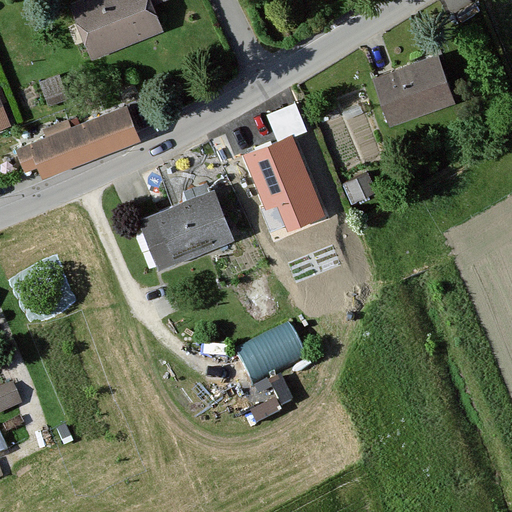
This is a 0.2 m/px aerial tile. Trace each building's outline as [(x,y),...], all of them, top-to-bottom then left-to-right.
[(88,0),(74,6),(95,58),(169,29),(159,4),(168,0),(88,0)] [(445,50),(381,73),(398,119),(461,97),(445,50)] [(0,84),(0,129),(16,123),(0,84)] [(126,106),(16,150),(25,173),(37,168),(42,180),(140,141),(126,106)] [(243,146),(267,202),(278,197),(288,221),(327,205),(293,125),(243,146)] [(220,187),(147,215),(167,265),(239,236),(220,187)] [(292,319),(237,345),(254,379),(308,353),(292,319)] [(17,383),(0,390),(0,415),(26,404),(17,383)] [(2,420),(0,420),(0,450),(10,447),(2,420)]
